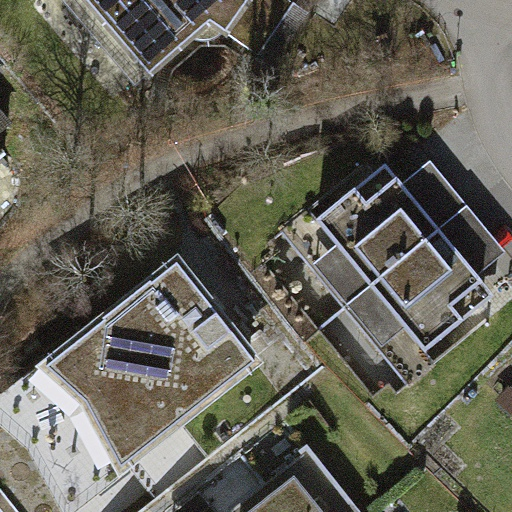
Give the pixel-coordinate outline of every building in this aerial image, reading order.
[(58,0),(84,29),(117,0),(58,0)] [(117,0),(84,29),(130,83),(201,22),(211,34),(246,4),(243,0),(117,0)] [(386,169),(296,245),(404,372),(489,300),(471,278),(494,259),(420,171),(401,187),(386,169)] [(63,511),(255,364),(178,266),(0,403),(0,431),(29,457),(56,511),(63,511)] [(353,511),(297,440),(203,511),(353,511)]
